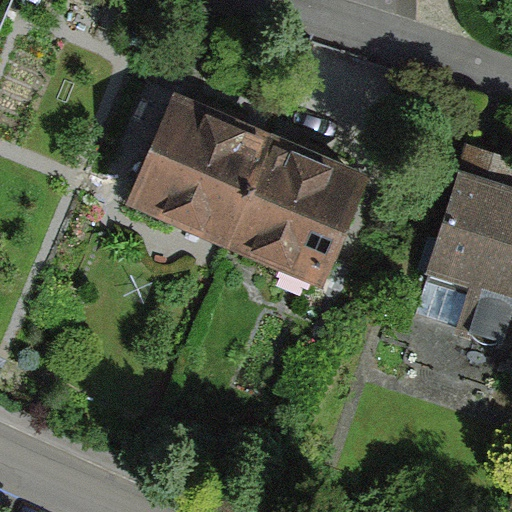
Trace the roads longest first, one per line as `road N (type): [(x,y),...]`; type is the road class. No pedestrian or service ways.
road 1 (residential): [(275,0),(511,77)]
road 2 (residential): [(0,459),(113,511)]
